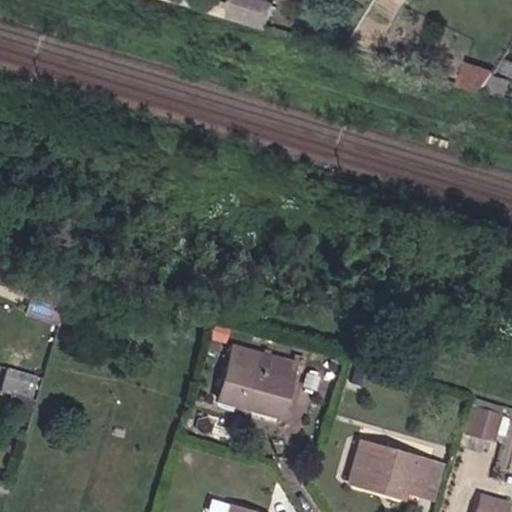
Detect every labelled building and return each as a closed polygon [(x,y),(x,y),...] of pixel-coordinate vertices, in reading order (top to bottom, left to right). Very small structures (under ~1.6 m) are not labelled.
[(232,0),(229,14),(269,26),(276,0),(232,0)] [(503,84),(511,68),(511,66),(487,52),(477,69),(503,84)] [(220,410),(284,429),(294,391),(256,381),(261,365),(235,358),(220,410)] [(294,391),(298,377),(261,365),(256,381),(294,391)] [(7,394),(36,403),(42,382),(13,373),(7,394)] [(470,444),(495,452),(503,424),(479,417),(470,444)] [(421,506),(432,471),(367,452),(354,493),(405,509),(407,501),(421,506)] [(421,506),(436,510),(447,476),(432,471),(421,506)] [(230,499),(222,498),(219,511),(263,511),(261,511),(264,495),(232,488),(230,499)]
